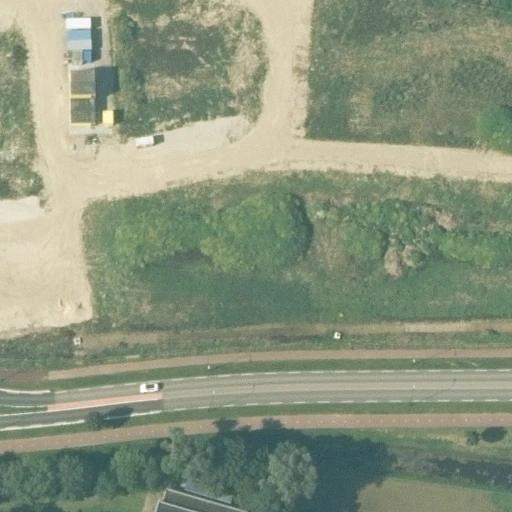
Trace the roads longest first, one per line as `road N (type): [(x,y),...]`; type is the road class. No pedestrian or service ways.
road 1 (tertiary): [(511,376),(273,378),(50,400),(0,397)]
road 2 (tertiary): [(0,423),(274,398),(511,394)]
road 3 (residential): [(279,153),(511,166)]
road 4 (residential): [(56,171),(279,153)]
road 5 (residential): [(43,0),(56,171)]
road 6 (residential): [(56,171),(68,269),(0,275)]
road 7 (residential): [(279,153),(286,0)]
